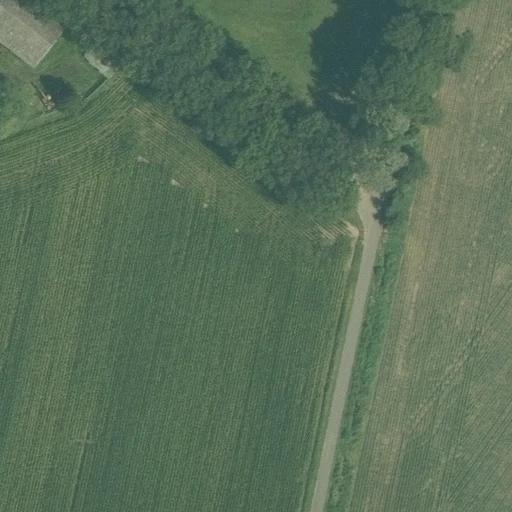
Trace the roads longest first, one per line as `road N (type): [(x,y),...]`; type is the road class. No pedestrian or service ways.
road 1 (unclassified): [(108,0),(374,199)]
road 2 (unclassified): [(312,511),(374,199)]
road 3 (unclassified): [(374,199),(418,0)]
